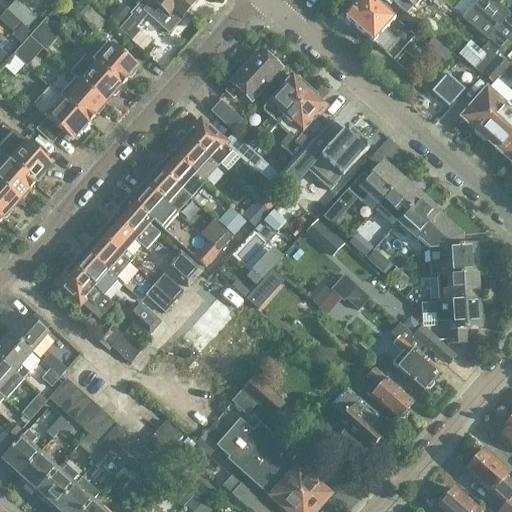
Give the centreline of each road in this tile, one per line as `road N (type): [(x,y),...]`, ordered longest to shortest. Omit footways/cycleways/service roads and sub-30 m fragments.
road 1 (residential): [(254,0),(12,276)]
road 2 (residential): [(511,225),(288,27)]
road 3 (residential): [(370,511),(511,352)]
road 4 (residential): [(12,276),(92,348),(116,381),(107,398),(130,419)]
